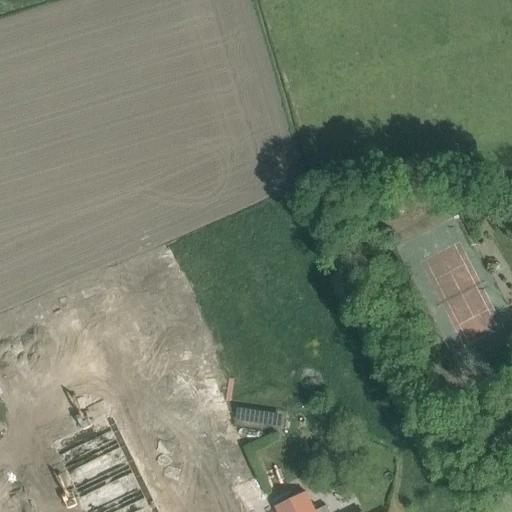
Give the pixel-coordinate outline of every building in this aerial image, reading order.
[(102,401),(111,397),(190,359),(150,276),(20,340),(60,422),(102,401)] [(156,503),(119,426),(124,424),(111,397),(102,401),(109,416),(70,435),(52,443),(85,511),(159,511),(173,504),(169,496),(164,499),(156,503)] [(127,421),(164,499),(169,496),(206,479),(169,401),(127,421)] [(306,492),(275,507),(277,511),(329,511),(326,505),(323,507),(315,511),(306,492)] [(247,511),(242,501),(219,511),(247,511)]
